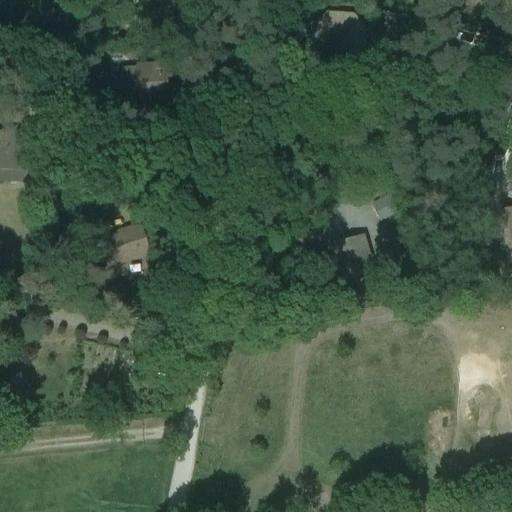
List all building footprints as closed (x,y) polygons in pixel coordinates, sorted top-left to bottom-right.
[(308,55),(364,57),(365,18),(310,15),(308,55)] [(127,108),(176,108),(176,70),(127,70),(127,108)] [(0,181),(29,183),(31,133),(0,131),(0,181)] [(503,252),(511,250),(511,209),(496,212),(503,252)] [(104,270),(148,261),(142,232),(98,241),(104,270)] [(338,281),(369,274),(360,237),(329,245),(338,281)]
